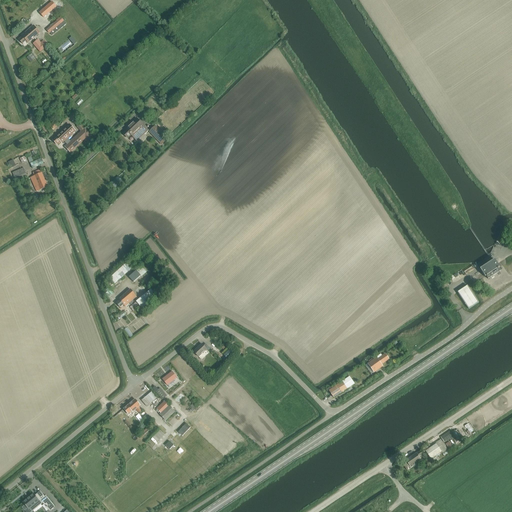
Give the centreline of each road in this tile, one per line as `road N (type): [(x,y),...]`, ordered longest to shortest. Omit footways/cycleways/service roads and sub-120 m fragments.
road 1 (unclassified): [(133,385),(219,326),(272,355),(335,412),(511,288)]
road 2 (unclassified): [(133,385),(0,30)]
road 3 (secondary): [(209,511),(511,308)]
road 4 (unclassified): [(0,495),(133,385)]
road 5 (unclassified): [(384,465),(511,378)]
